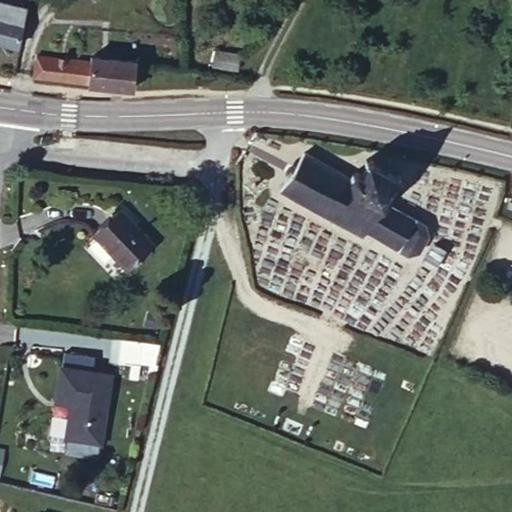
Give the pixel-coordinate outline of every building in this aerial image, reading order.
[(29,49),(28,82),(63,83),(127,81),(129,46),(75,42),(74,53),(29,49)] [(221,44),(200,44),(201,60),(221,60),(221,44)] [(296,145),(266,191),(341,244),(347,231),(389,257),(403,255),(414,238),(411,222),(378,202),(386,189),(379,183),(391,165),(363,147),(352,164),(342,157),(335,170),(296,145)] [(122,208),(95,236),(127,267),(153,240),(122,208)] [(65,389),(58,429),(89,437),(101,373),(57,362),(53,386),(65,389)]
